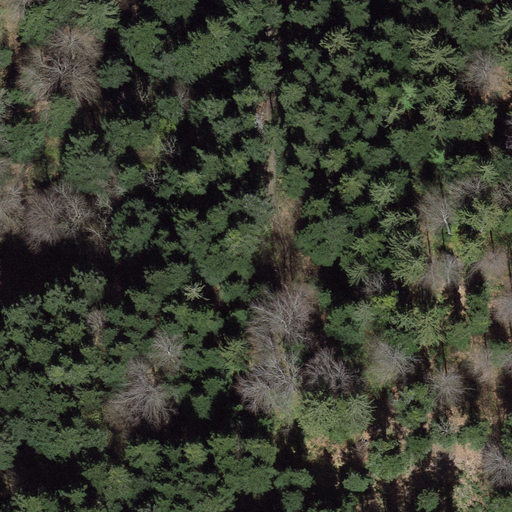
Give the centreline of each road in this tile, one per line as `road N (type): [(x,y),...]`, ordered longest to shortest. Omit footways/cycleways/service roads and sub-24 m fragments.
road 1 (track): [(268,0),(272,193),(294,283),(369,422),(449,511)]
road 2 (track): [(511,217),(464,304),(369,422)]
